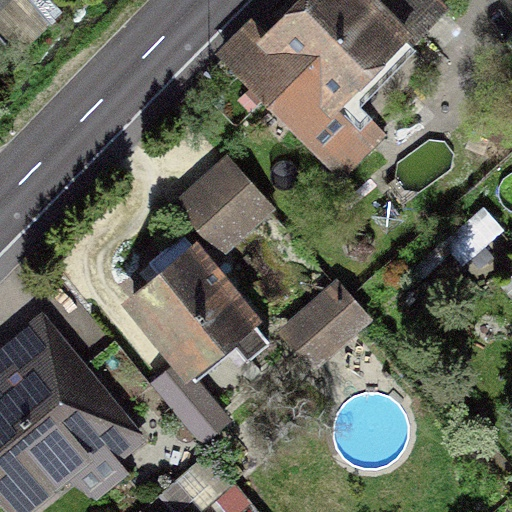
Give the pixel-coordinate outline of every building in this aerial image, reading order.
[(306,0),(234,73),(336,176),(380,136),(340,95),(396,38),(406,47),(439,15),(424,0),(306,0)] [(262,209),(242,186),(198,227),(209,242),(211,241),(218,249),(262,209)] [(243,362),(264,344),(179,238),(148,264),(160,280),(129,306),(183,372),(224,338),(243,362)] [(283,335),(309,364),(360,319),(334,290),(283,335)] [(133,439),(75,367),(46,391),(47,392),(41,397),(11,362),(0,370),(0,489),(9,500),(87,436),(106,460),(133,439)] [(192,504),(221,478),(202,456),(173,482),(192,504)]
